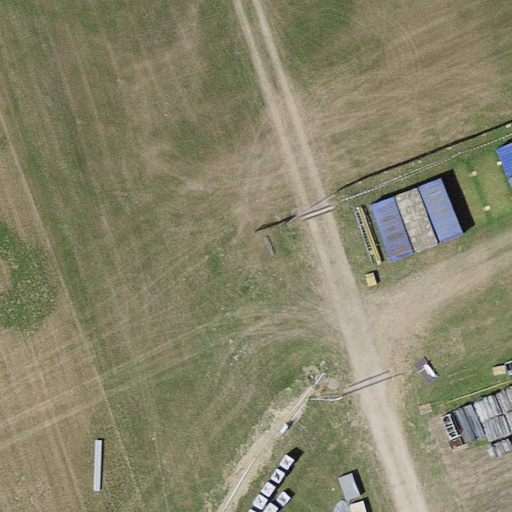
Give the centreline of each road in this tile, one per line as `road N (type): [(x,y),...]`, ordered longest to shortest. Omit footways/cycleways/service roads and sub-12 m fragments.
road 1 (track): [(249,0),(370,386)]
road 2 (track): [(411,511),(370,386)]
